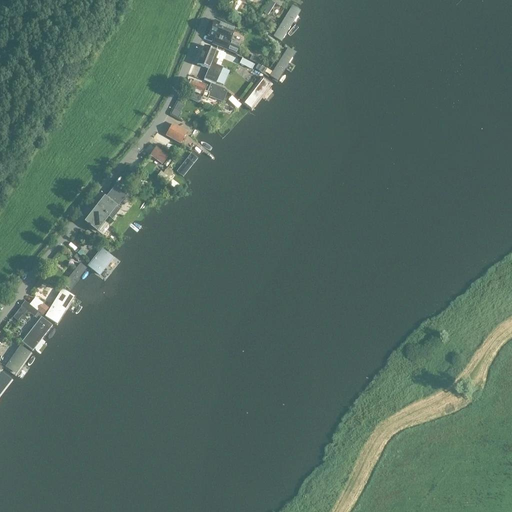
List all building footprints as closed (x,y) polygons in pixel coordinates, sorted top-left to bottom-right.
[(291,9),(273,37),(280,41),(297,13),(291,9)] [(273,23),(267,19),(264,24),(267,26),(266,27),(268,29),(269,27),(270,27),(273,23)] [(234,29),(214,21),(208,36),(214,39),(211,45),(236,55),(236,54),(240,45),(229,41),(234,29)] [(218,52),(215,51),(204,46),(196,65),(208,69),(204,79),(215,84),(222,67),(216,65),(218,60),(215,59),(218,52)] [(288,48),(270,76),(276,81),(294,53),(288,48)] [(250,57),(248,61),(256,66),(258,61),(250,57)] [(253,65),(246,61),(241,59),(239,63),(251,69),(253,65)] [(257,64),(255,68),(263,74),(265,70),(257,64)] [(269,84),(261,79),(243,103),(250,108),(269,84)] [(200,102),(202,98),(207,100),(208,95),(222,101),(226,92),(224,89),(211,84),(209,87),(207,93),(204,92),(206,87),(203,85),(190,80),(186,91),(192,94),(191,98),(192,101),(197,103),(200,102)] [(228,101),(236,109),(240,105),(239,104),(238,103),(231,97),(228,101)] [(181,113),(174,109),(171,114),(178,118),(181,113)] [(172,124),(166,136),(180,143),(186,132),(172,124)] [(162,164),(168,156),(155,147),(150,155),(162,164)] [(198,158),(192,152),(179,167),(185,172),(198,158)] [(176,169),(172,166),(165,175),(169,177),(172,173),(176,169)] [(180,187),(164,175),(160,180),(176,192),(180,187)] [(104,197),(84,222),(84,223),(92,229),(96,233),(101,236),(106,229),(107,226),(104,223),(116,207),(117,207),(127,194),(119,188),(121,187),(116,184),(105,198),(104,197)] [(100,236),(96,240),(105,246),(108,242),(100,236)] [(101,250),(88,266),(99,275),(112,258),(101,250)] [(80,264),(63,285),(69,290),(86,269),(80,264)] [(62,290),(45,317),(56,324),(73,297),(62,290)] [(36,299),(30,306),(41,315),(47,308),(36,299)] [(30,306),(24,301),(20,306),(21,307),(13,318),(18,322),(22,316),(24,318),(29,313),(38,320),(41,315),(30,306)] [(45,328),(37,322),(22,341),(30,347),(45,328)] [(30,353),(19,346),(7,365),(13,369),(16,369),(20,364),(22,365),(30,353)] [(0,393),(11,380),(1,373),(0,373),(0,393)]
